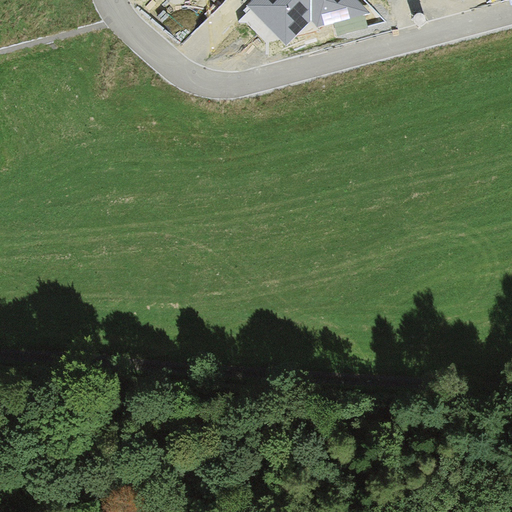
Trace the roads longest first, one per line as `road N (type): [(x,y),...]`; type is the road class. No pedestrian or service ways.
road 1 (unclassified): [(0,357),(511,391)]
road 2 (residential): [(113,0),(162,53),(220,87),(511,12)]
